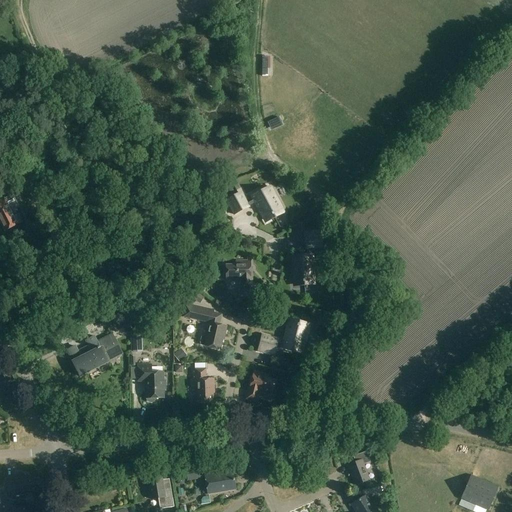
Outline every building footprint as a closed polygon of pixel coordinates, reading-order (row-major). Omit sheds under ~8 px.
[(15,177),(21,189),(30,185),(24,173),(15,177)] [(250,207),(249,206),(254,204),(264,224),(285,213),(270,185),(250,196),(252,201),(248,203),(241,191),(235,195),(230,185),(224,188),(229,198),(226,200),(234,215),(250,207)] [(14,196),(1,203),(0,203),(0,211),(1,213),(0,213),(0,219),(6,232),(27,221),(14,196)] [(53,220),(59,216),(55,211),(50,215),(53,220)] [(309,256),(309,248),(321,247),(319,232),(305,233),(307,256),(292,257),(295,287),(315,285),(312,255),(309,256)] [(251,272),(251,261),(236,261),(237,265),(231,265),(231,264),(225,265),(225,267),(226,267),(226,278),(237,278),(237,280),(240,280),(241,290),(253,290),(253,272),(251,272)] [(225,337),(227,327),(220,325),(222,315),(214,313),(215,311),(187,304),(183,318),(206,323),(205,327),(209,328),(207,337),(204,336),(202,338),(201,344),(201,346),(205,346),(220,350),(223,337),(225,337)] [(118,305),(90,319),(93,325),(119,312),(130,315),(131,310),(118,305)] [(263,335),(259,351),(273,355),(276,343),(283,344),(282,348),(302,353),(308,328),(301,326),(301,325),(299,325),(300,322),(290,319),(284,341),(263,335)] [(373,327),(362,340),(374,351),(386,338),(373,327)] [(122,355),(112,334),(100,340),(98,336),(86,342),(88,347),(78,352),(76,347),(68,351),(80,376),(122,355)] [(143,335),(133,335),(133,353),(144,353),(143,335)] [(181,350),(174,357),(179,363),(187,357),(181,350)] [(283,358),(281,366),(288,368),(290,360),(283,358)] [(152,373),(151,365),(138,365),(138,380),(145,380),(145,399),(147,399),(147,401),(148,402),(150,403),(152,403),(153,402),(154,401),(155,399),(164,399),(164,390),(166,390),(165,381),(164,381),(164,372),(152,373)] [(206,380),(206,369),(193,370),(193,381),(197,385),(198,404),(214,403),(213,390),(214,390),(214,379),(206,380)] [(271,380),(267,379),(268,375),(255,372),(252,383),(250,382),(246,400),(258,403),(260,392),(263,393),(264,391),(272,394),(275,383),(276,383),(276,380),(271,379),(271,380)] [(0,393),(9,389),(2,374),(0,374),(0,393)] [(356,485),(369,479),(363,463),(370,461),(366,451),(353,456),(355,462),(348,465),(356,485)] [(174,476),(186,474),(185,467),(173,470),(174,476)] [(188,481),(201,479),(199,470),(186,473),(188,481)] [(216,476),(216,472),(204,474),(207,495),(235,491),(232,473),(216,476)] [(488,511),(499,489),(472,477),(462,500),(488,511)] [(33,480),(33,478),(13,480),(7,480),(8,497),(26,495),(26,494),(40,493),(39,479),(33,480)] [(162,478),(149,480),(152,500),(159,499),(161,510),(175,508),(172,490),(164,491),(162,478)] [(376,511),(366,495),(352,504),(356,511),(376,511)]
